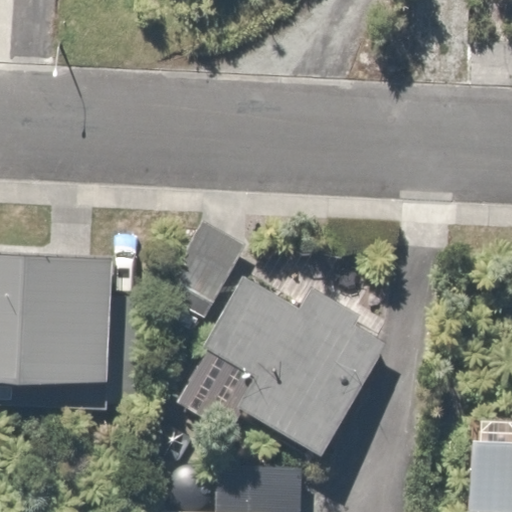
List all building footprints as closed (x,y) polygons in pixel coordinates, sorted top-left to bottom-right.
[(213,223),(177,285),(209,303),(244,240),(213,223)] [(318,312),(335,280),(275,243),(213,343),(261,373),(242,404),(327,457),(392,355),(318,312)] [(0,252),(0,405),(109,410),(110,382),(130,383),(136,258),(0,252)] [(511,511),(511,446),(485,446),(482,511),(511,511)] [(206,467),(157,466),(156,511),(270,511),(270,507),(205,506),(206,467)]
